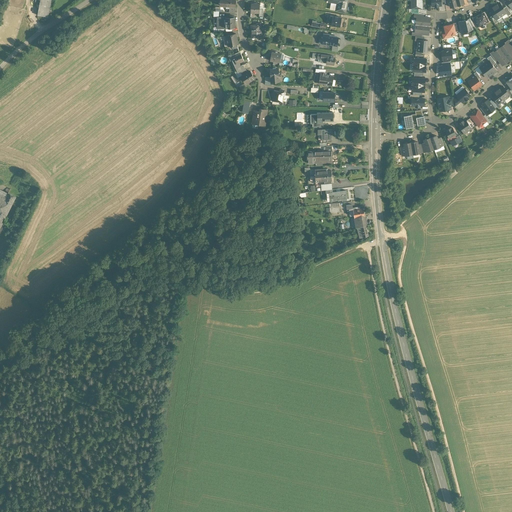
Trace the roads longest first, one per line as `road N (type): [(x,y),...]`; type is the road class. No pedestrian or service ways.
road 1 (track): [(0,356),(74,324),(138,282),(255,293),(366,245)]
road 2 (secondary): [(451,511),(383,254),(375,137)]
road 3 (track): [(366,245),(433,511)]
road 4 (track): [(159,279),(84,399),(79,427),(98,511)]
road 5 (secondary): [(375,137),(387,0)]
